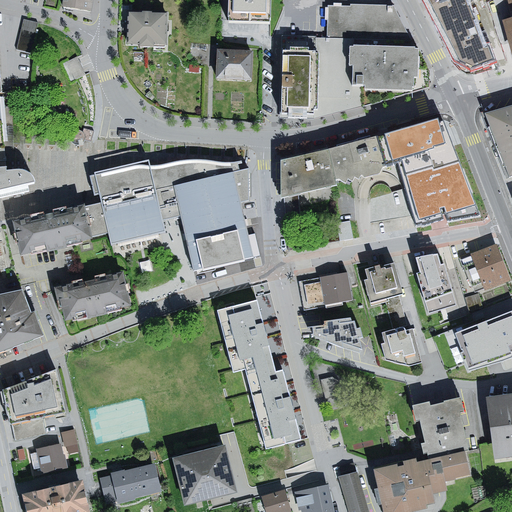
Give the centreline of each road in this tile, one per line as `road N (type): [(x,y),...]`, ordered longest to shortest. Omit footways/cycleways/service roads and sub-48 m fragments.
road 1 (residential): [(0,370),(274,267)]
road 2 (residential): [(274,267),(507,226)]
road 3 (residential): [(264,138),(186,135),(145,124),(111,87),(104,37)]
road 4 (unknown): [(369,0),(295,9),(279,34),(264,138)]
road 5 (residential): [(455,97),(309,135),(264,138)]
road 6 (residential): [(435,381),(296,346)]
road 7 (tertiary): [(455,97),(507,226)]
road 8 (residential): [(296,346),(334,477)]
road 9 (residential): [(264,138),(274,267)]
